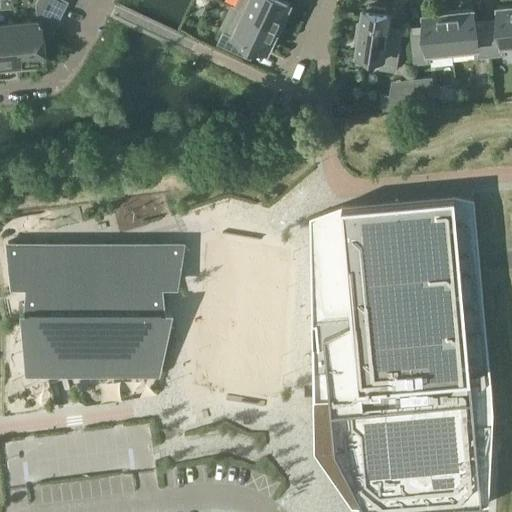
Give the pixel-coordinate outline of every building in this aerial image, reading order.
[(36,20),(14,22),(18,64),(29,63),(34,66),(36,62),(41,62),(41,53),(59,15),(66,0),(35,0),(34,3),(36,20)] [(237,0),(235,7),(283,29),(282,28),(287,17),(284,15),(289,3),(281,0),(237,0)] [(499,26),(487,27),(490,56),(503,54),(503,50),(511,48),(511,5),(497,7),(499,26)] [(361,23),(357,23),(355,40),(358,40),(356,54),(381,58),(380,68),(395,70),(400,36),(386,34),(389,13),(385,12),(386,9),(368,6),(367,10),(363,9),(361,23)] [(283,30),(283,29),(235,7),(234,7),(239,9),(228,31),(224,29),(218,43),(244,55),(249,42),(267,51),(273,39),(276,40),(281,29),(283,30)] [(448,11),(447,11),(452,55),(475,53),(476,57),(490,56),(487,27),(474,28),(472,9),(448,12),(448,11)] [(425,33),(411,35),(414,63),(429,62),(428,57),(452,55),(447,11),(447,12),(423,14),(425,33)] [(14,22),(0,23),(0,65),(18,64),(14,22)] [(413,80),(400,81),(402,96),(414,95),(413,80)] [(343,212),(310,217),(314,404),(362,505),(408,508),(489,500),(494,410),(482,277),(479,254),(474,199),(455,195),(343,212)] [(71,242),(7,242),(12,284),(26,284),(26,369),(55,369),(55,367),(62,367),(62,369),(88,369),(88,367),(95,367),(95,370),(158,370),(158,284),(172,284),(179,242),(79,242),(79,245),(71,245),(71,242)]
